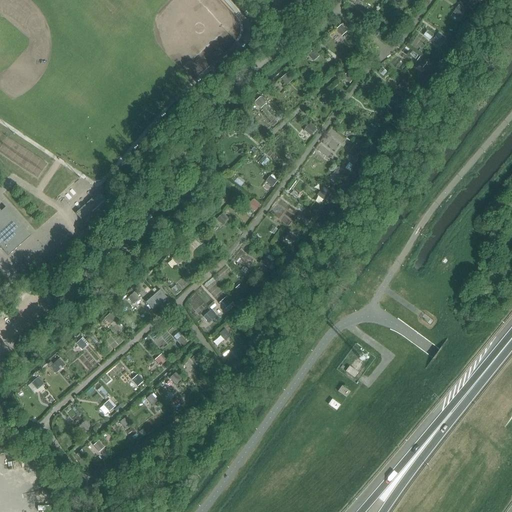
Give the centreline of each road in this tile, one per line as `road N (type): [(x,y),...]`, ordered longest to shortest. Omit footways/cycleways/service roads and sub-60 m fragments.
road 1 (unclassified): [(0,356),(179,197)]
road 2 (motorway): [(481,376),(360,511)]
road 3 (motorway): [(481,376),(383,511)]
road 4 (unclassified): [(197,122),(275,46),(278,0)]
